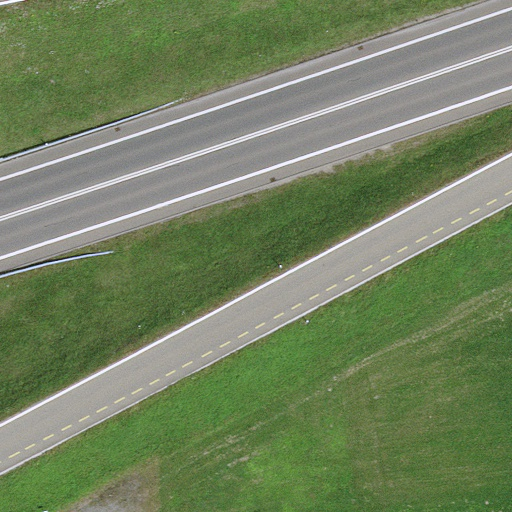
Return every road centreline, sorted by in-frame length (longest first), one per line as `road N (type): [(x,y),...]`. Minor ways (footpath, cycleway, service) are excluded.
road 1 (primary): [(0,443),(511,177)]
road 2 (trunk): [(511,45),(0,218)]
